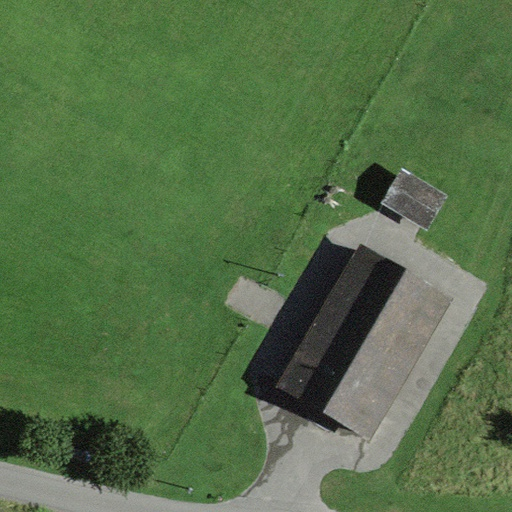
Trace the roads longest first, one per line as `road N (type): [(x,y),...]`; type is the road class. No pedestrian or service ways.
road 1 (track): [(310,442),(384,447),(466,298),(358,228),(271,378)]
road 2 (track): [(271,378),(310,442),(291,461),(267,511)]
